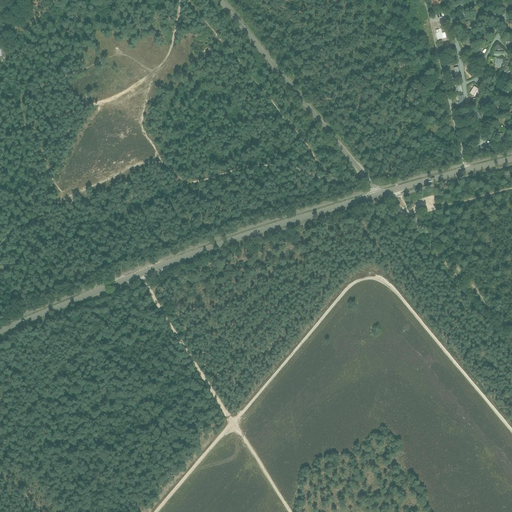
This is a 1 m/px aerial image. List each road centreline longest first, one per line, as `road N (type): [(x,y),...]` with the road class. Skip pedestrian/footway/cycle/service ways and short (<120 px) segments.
road 1 (track): [(316,160),(301,169),(244,165),(186,181),(167,163),(140,162),(73,195),(64,191),(50,178),(32,123),(26,126),(20,95),(121,52),(151,72)]
road 2 (track): [(511,430),(391,286),(369,277),(345,290),(233,422)]
road 3 (tertiary): [(0,330),(217,244),(376,194)]
road 4 (unclassified): [(376,194),(220,0)]
road 5 (track): [(0,448),(120,306),(147,288)]
road 6 (track): [(190,0),(316,160)]
road 7 (track): [(392,197),(511,342)]
road 8 (track): [(465,164),(424,0)]
road 9 (track): [(233,422),(143,279)]
road 10 (tertiary): [(376,194),(511,158)]
road 11 (track): [(32,123),(114,96),(151,72)]
